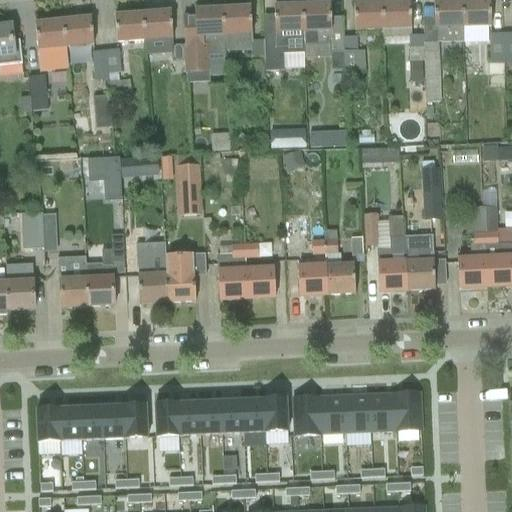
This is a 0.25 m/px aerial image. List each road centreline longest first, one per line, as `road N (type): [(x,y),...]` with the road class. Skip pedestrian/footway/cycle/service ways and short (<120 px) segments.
road 1 (residential): [(468,337),(0,361)]
road 2 (residential): [(473,511),(468,337)]
